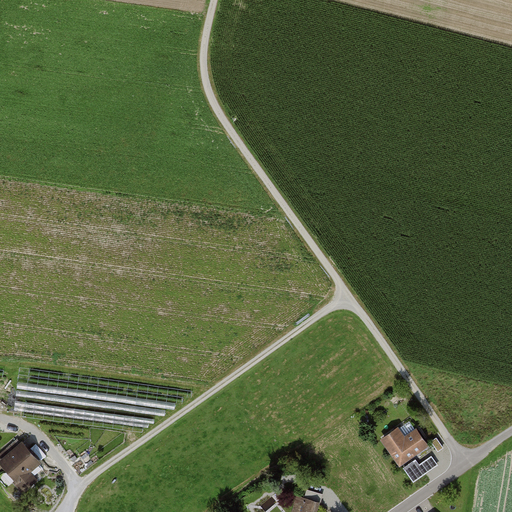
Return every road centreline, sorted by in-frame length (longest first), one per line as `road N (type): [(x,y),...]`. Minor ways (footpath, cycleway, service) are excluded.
road 1 (track): [(464,464),(217,112),(202,62),(215,0)]
road 2 (track): [(66,511),(80,486),(349,297)]
road 3 (unclassified): [(400,511),(511,433)]
